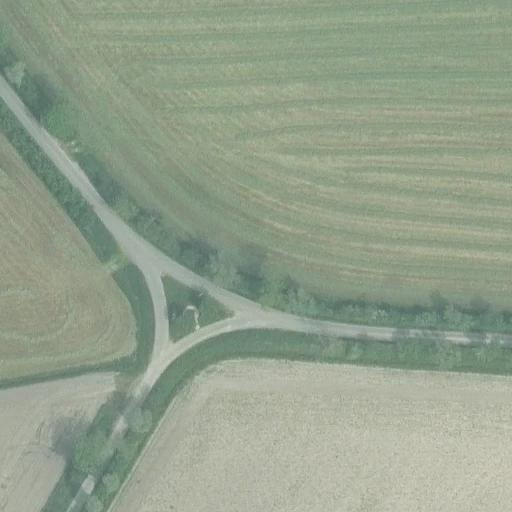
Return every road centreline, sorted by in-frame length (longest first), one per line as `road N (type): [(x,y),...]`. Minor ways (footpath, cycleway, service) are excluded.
road 1 (unclassified): [(511,344),(291,326)]
road 2 (unclassified): [(137,250),(0,88)]
road 3 (unclassified): [(70,511),(158,361)]
road 4 (unclassified): [(291,326),(137,250)]
road 5 (unclassified): [(158,361),(219,328),(291,326)]
